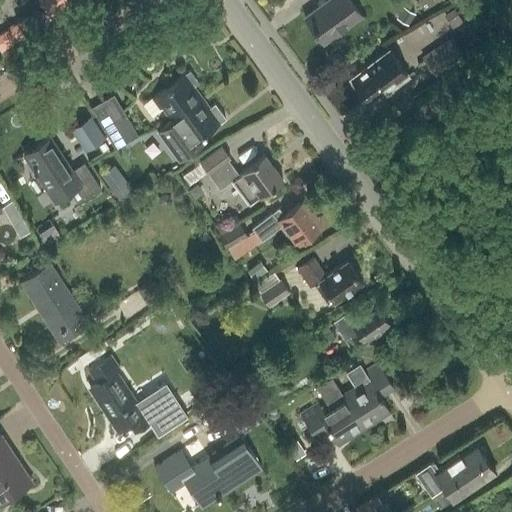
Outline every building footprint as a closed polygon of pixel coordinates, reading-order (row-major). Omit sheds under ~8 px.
[(40,0),(51,17),(75,1),(73,0),(40,0)] [(331,0),(306,18),(324,43),(362,15),(351,0),(331,0)] [(404,6),(397,17),(409,24),(416,13),(404,6)] [(445,14),(452,27),(462,21),(455,8),(445,14)] [(17,22),(26,36),(46,23),(38,10),(17,22)] [(453,37),(423,56),(436,76),(466,57),(453,37)] [(140,42),(133,47),(134,55),(142,59),(149,54),(148,45),(140,42)] [(369,103),(384,91),(386,94),(410,75),(393,50),(352,80),(369,103)] [(191,72),(187,75),(187,74),(146,104),(154,115),(165,108),(174,120),(167,126),(168,125),(204,99),(195,86),(199,83),(191,72)] [(218,103),(211,108),(204,99),(168,125),(167,126),(159,131),(181,161),(197,149),(193,144),(228,118),(218,103)] [(91,115),(71,129),(85,150),(105,137),(91,115)] [(139,137),(127,116),(117,121),(129,142),(139,137)] [(117,121),(104,129),(116,150),(129,142),(117,121)] [(57,201),(78,187),(85,199),(102,188),(87,164),(74,172),(52,137),(26,154),(57,201)] [(251,206),(284,180),(265,155),(239,174),(228,160),(230,158),(220,148),(199,165),(221,190),(232,181),(251,206)] [(124,176),(111,185),(120,199),(134,190),(124,176)] [(17,199),(7,204),(23,234),(33,228),(17,199)] [(281,226),(297,247),(320,229),(301,204),(285,216),(279,221),(273,214),(273,213),(253,228),(263,240),(281,226)] [(279,221),(285,216),(280,209),(273,214),(279,221)] [(240,222),(219,234),(228,250),(249,237),(240,222)] [(349,261),(328,276),(316,257),(300,267),(313,287),(322,282),(335,302),(363,282),(349,261)] [(261,261),(248,271),(255,280),(268,270),(261,261)] [(77,330),(90,323),(52,264),(24,283),(57,335),(73,324),(77,330)] [(274,273),(255,285),(269,307),(291,293),(282,279),(279,280),(274,273)] [(173,295),(160,276),(139,290),(152,309),(173,295)] [(352,350),(364,341),(365,342),(393,323),(378,302),(350,321),(343,310),(329,320),(335,329),(336,328),(352,350)] [(315,335),(323,346),(336,337),(328,326),(315,335)] [(119,431),(130,424),(136,432),(153,421),(161,434),(188,418),(173,395),(143,414),(117,372),(122,369),(113,356),(90,370),(99,383),(91,388),(119,431)] [(357,386),(345,394),(366,429),(392,413),(381,394),(394,386),(379,362),(366,370),(362,363),(348,372),(357,386)] [(265,391),(271,402),(310,381),(302,366),(273,382),(274,385),(265,391)] [(236,386),(217,397),(230,419),(249,407),(236,386)] [(366,429),(345,394),(323,407),(320,403),(302,413),(315,435),(328,426),(340,445),(366,429)] [(253,414),(244,420),(251,430),(260,424),(253,414)] [(2,436),(0,437),(0,503),(33,482),(2,436)] [(260,468),(241,439),(193,470),(182,454),(160,469),(173,488),(187,479),(204,505),(260,468)] [(297,440),(288,447),(296,459),(306,452),(297,440)] [(417,470),(434,495),(489,458),(480,444),(439,471),(438,472),(431,461),(417,470)] [(489,458),(434,495),(441,507),(453,499),(453,501),(498,471),(489,458)] [(511,511),(511,497),(511,498),(508,493),(481,511),(511,511)]
